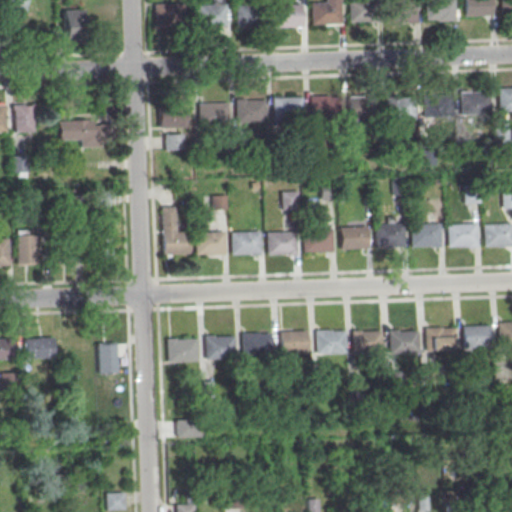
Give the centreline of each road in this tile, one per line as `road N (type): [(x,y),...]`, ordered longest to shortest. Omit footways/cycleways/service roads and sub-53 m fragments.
road 1 (residential): [(128,0),(150,511)]
road 2 (residential): [(511,280),(0,299)]
road 3 (residential): [(511,54),(0,72)]
